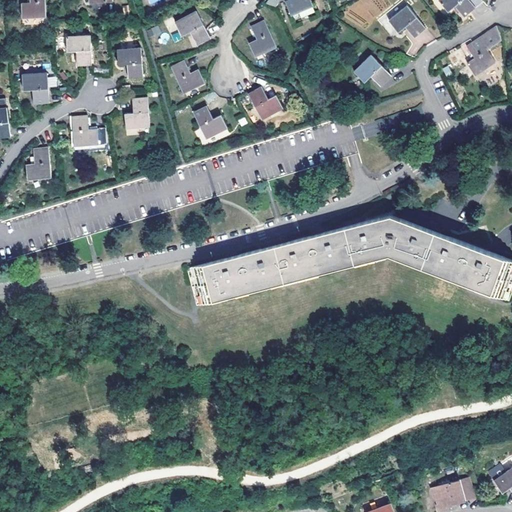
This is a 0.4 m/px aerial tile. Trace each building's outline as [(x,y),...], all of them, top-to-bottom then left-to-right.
[(11,2),(12,18),(36,16),(35,0),(18,0),(19,2),(11,2)] [(279,0),(284,11),(306,1),(305,0),(279,0)] [(382,12),(378,0),(360,0),(352,3),(358,20),(382,12)] [(474,8),(467,0),(437,0),(447,11),(454,6),(463,17),(474,8)] [(398,22),(407,33),(420,24),(401,1),(383,15),(391,27),(398,22)] [(183,26),(190,40),(203,33),(188,6),(167,18),(174,31),(183,26)] [(241,40),(249,54),(270,43),(256,17),(243,24),(249,36),(241,40)] [(147,29),(149,37),(161,34),(159,26),(147,29)] [(498,40),(496,26),(481,36),(488,46),(498,40)] [(66,49),(67,65),(83,64),(81,34),(57,35),(58,49),(66,49)] [(493,61),(478,37),(466,45),(473,56),(465,61),(474,73),(493,61)] [(118,62),(118,77),(133,76),(132,46),(108,47),(109,62),(118,62)] [(365,73),(376,83),(386,72),(364,51),(348,69),(358,79),(365,73)] [(196,79),(190,68),(183,72),(176,59),(162,66),(175,91),(196,79)] [(22,88),(24,103),(38,102),(36,71),(12,73),(13,88),(22,88)] [(48,77),(48,87),(56,87),(56,77),(48,77)] [(276,106),(269,93),(261,97),(252,82),(240,90),(255,117),(276,106)] [(116,113),(117,127),(142,125),(140,95),(124,96),(126,112),(116,113)] [(220,126),(213,112),(205,116),(199,104),(185,111),(199,137),(220,126)] [(0,136),(10,135),(6,106),(0,106),(0,136)] [(97,129),(88,130),(79,131),(77,115),(63,117),(66,147),(89,144),(99,143),(97,129)] [(16,165),(18,180),(41,177),(39,147),(23,149),(24,159),(20,159),(20,165),(16,165)] [(386,253),(504,296),(511,276),(511,259),(388,214),(185,267),(194,304),(386,253)] [(508,489),(511,494),(511,468),(504,474),(499,466),(487,474),(501,494),(508,489)] [(449,511),(452,511),(452,507),(467,503),(476,500),(471,478),(461,481),(433,489),(438,511),(449,511)]
